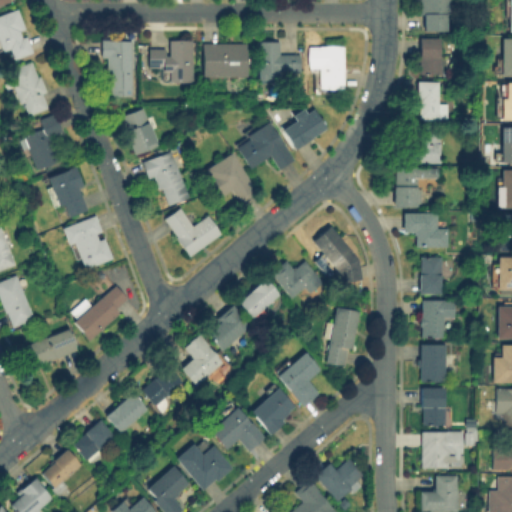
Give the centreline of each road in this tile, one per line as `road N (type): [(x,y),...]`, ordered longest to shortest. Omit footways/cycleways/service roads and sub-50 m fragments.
road 1 (residential): [(383,0),(373,88),(328,173),(20,438)]
road 2 (residential): [(328,173),(377,244),(388,511)]
road 3 (residential): [(44,0),(162,317)]
road 4 (residential): [(383,13),(48,9)]
road 5 (residential): [(381,377),(222,511)]
